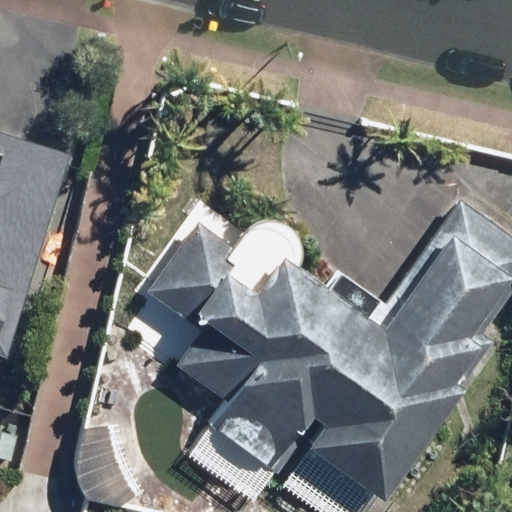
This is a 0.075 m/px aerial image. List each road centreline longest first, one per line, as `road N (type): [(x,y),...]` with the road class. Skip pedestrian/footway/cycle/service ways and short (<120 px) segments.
road 1 (unknown): [(93,0),(0,459)]
road 2 (residential): [(511,32),(375,0)]
